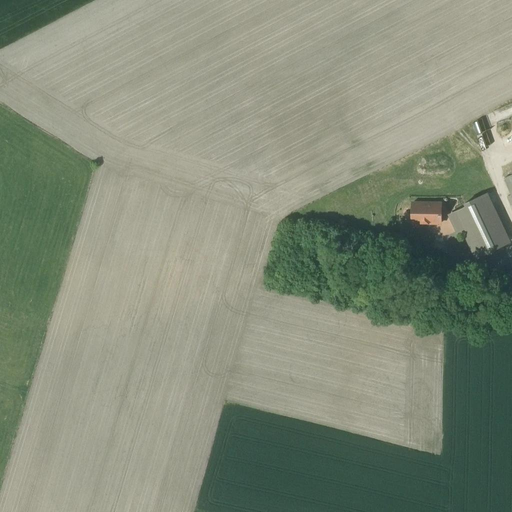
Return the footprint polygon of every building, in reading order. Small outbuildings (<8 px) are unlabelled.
[(467,130),(448,138),(453,150),(473,142),(467,130)] [(481,161),(451,176),(466,207),(449,215),(457,231),(464,228),(478,257),(507,243),(485,196),(495,191),(481,161)] [(440,203),(412,203),(412,227),(422,228),(422,224),(440,224),(440,203)] [(472,271),(449,265),(446,277),(469,283),(472,271)] [(511,292),(511,283),(507,282),(501,299),(509,301),(511,292)]
